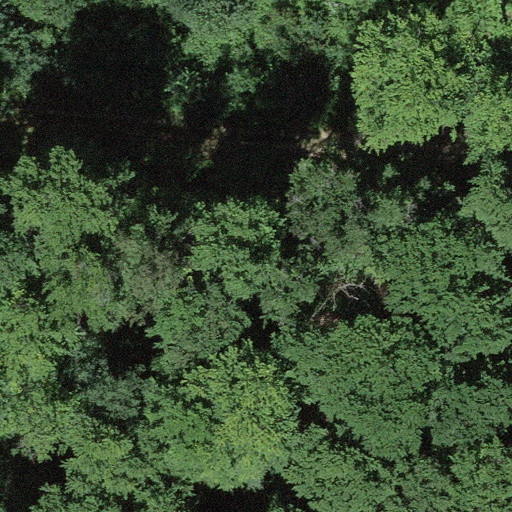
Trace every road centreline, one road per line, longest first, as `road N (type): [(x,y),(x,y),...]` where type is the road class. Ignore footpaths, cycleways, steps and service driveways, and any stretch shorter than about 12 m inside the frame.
road 1 (track): [(0,86),(511,154)]
road 2 (track): [(392,140),(331,277),(350,431),(381,511)]
road 3 (track): [(350,431),(205,511)]
